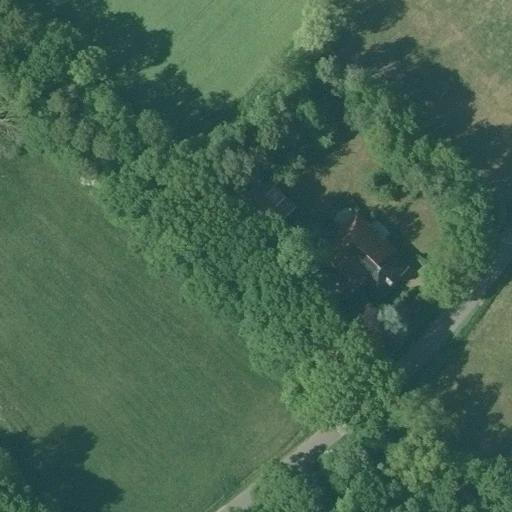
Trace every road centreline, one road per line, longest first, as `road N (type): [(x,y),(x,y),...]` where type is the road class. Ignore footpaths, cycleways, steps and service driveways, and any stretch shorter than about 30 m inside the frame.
road 1 (track): [(0,51),(366,402)]
road 2 (unclassified): [(234,511),(400,372),(511,242)]
